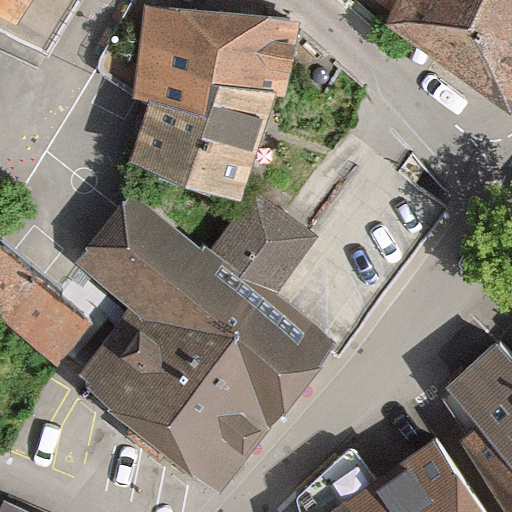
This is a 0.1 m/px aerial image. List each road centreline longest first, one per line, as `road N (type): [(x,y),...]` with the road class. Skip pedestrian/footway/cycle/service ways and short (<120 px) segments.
road 1 (unclassified): [(509,174),(465,261),(415,328),(300,454),(232,511)]
road 2 (unclassified): [(320,0),(509,174)]
